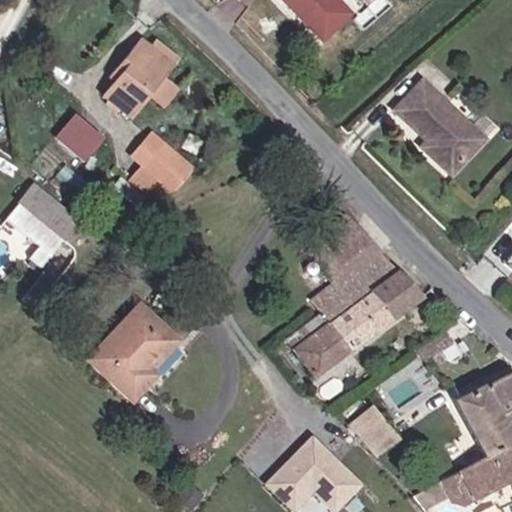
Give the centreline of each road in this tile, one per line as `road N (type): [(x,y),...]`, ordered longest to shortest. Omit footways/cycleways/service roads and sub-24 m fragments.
road 1 (unclassified): [(182,0),(459,284),(511,326)]
road 2 (unknown): [(314,135),(249,214),(217,318),(219,376),(209,412),(192,425),(163,410)]
